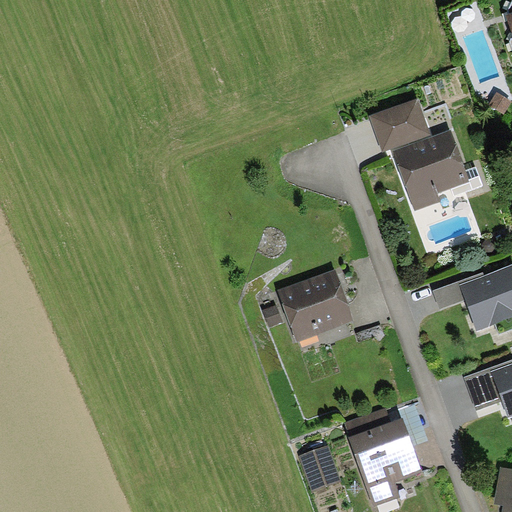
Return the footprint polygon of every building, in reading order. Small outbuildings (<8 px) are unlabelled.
[(511,100),(497,92),(489,105),(504,114),(511,101),(511,100)] [(417,98),(369,115),(383,152),(430,135),(417,98)] [(469,181),(450,130),(393,150),(415,211),(439,202),(436,193),(469,181)] [(511,264),(484,276),(459,285),(465,300),(477,331),(511,318),(511,264)] [(335,269),(277,290),(297,343),(354,322),(335,269)] [(459,285),(484,276),(483,272),(432,291),(440,310),(465,300),(459,285)] [(276,305),(263,311),(270,328),(283,323),(276,305)] [(491,372),(511,363),(511,359),(464,377),(476,410),(502,401),(491,372)] [(511,363),(491,372),(502,401),(508,417),(511,415),(511,363)] [(386,409),(344,423),(372,505),(397,496),(392,482),(420,472),(402,420),(391,424),(386,409)] [(325,447),(300,456),(312,488),(336,480),(325,447)] [(511,511),(511,468),(502,468),(493,509),(511,511)]
